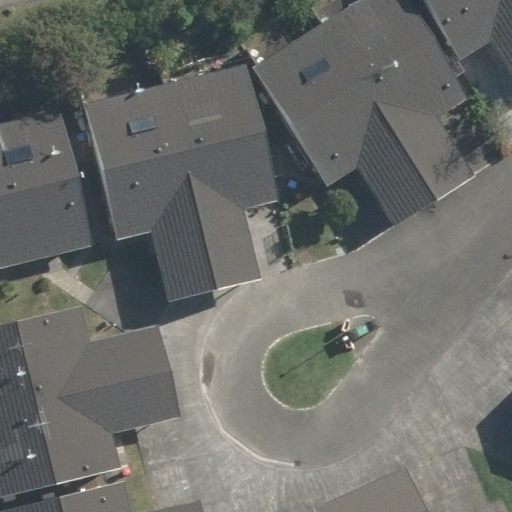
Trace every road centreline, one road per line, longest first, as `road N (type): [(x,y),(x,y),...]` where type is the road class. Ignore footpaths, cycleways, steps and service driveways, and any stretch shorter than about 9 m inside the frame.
road 1 (residential): [(344,418),(318,429),(290,427),(266,413),(250,391),(245,363),(253,336),(298,305),(445,268)]
road 2 (residential): [(445,268),(344,418)]
